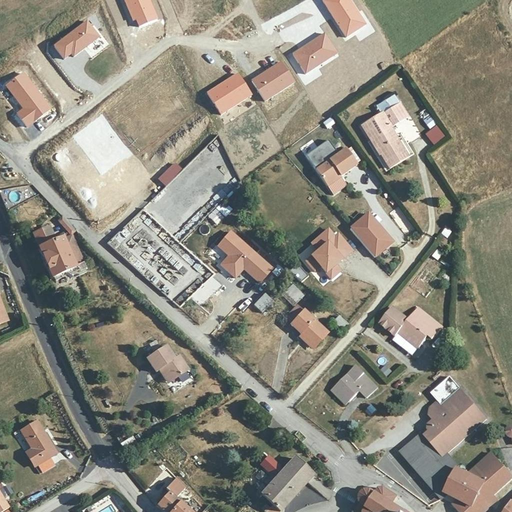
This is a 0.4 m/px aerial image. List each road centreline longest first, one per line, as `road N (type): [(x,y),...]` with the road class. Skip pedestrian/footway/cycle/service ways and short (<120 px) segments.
road 1 (residential): [(15,157),(282,409)]
road 2 (residential): [(15,157),(167,43),(273,39)]
road 3 (tertiary): [(10,252),(111,468)]
road 4 (residential): [(282,409),(430,240)]
